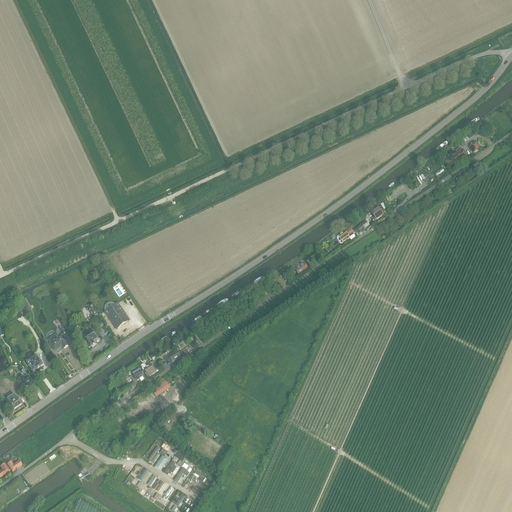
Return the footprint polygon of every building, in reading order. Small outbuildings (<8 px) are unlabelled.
[(473,153),(481,148),(483,146),(480,142),(477,143),(469,148),(473,153)] [(455,166),(464,160),(466,158),(462,151),(461,151),(460,149),(455,151),(457,154),(451,158),(455,166)] [(381,207),(378,209),(378,208),(372,213),(374,217),(371,219),(373,223),(383,216),(382,214),(385,212),(381,207)] [(338,236),(337,237),(337,239),(340,243),(342,244),(350,239),(348,236),(353,232),(351,229),(346,233),(345,232),(338,236)] [(299,275),(308,268),(305,263),(296,270),(299,275)] [(25,299),(21,301),(26,309),(29,306),(25,299)] [(116,330),(120,328),(130,321),(127,317),(118,303),(105,313),(116,330)] [(93,304),(88,306),(89,309),(88,309),(91,316),(92,316),(93,318),(98,316),(93,304)] [(21,306),(18,308),(22,317),(26,315),(21,306)] [(89,343),(86,345),(89,349),(91,347),(93,348),(96,346),(96,344),(100,341),(97,337),(93,330),(89,333),(91,335),(86,339),(89,343)] [(58,333),(48,340),(51,343),(50,344),(54,351),(55,350),(56,351),(60,348),(60,347),(62,345),(64,349),(68,347),(65,343),(67,342),(62,336),(60,337),(58,333)] [(177,351),(169,357),(172,362),(181,357),(177,351)] [(26,362),(30,368),(33,373),(35,371),(36,373),(38,373),(41,370),(41,369),(40,368),(43,366),(40,361),(36,355),(26,362)] [(143,371),(145,370),(149,377),(156,372),(155,372),(158,370),(157,369),(158,368),(154,362),(150,364),(151,365),(147,368),(146,366),(143,365),(140,366),(143,371)] [(132,374),(134,375),(137,381),(140,379),(141,382),(146,379),(140,369),(132,374)] [(19,380),(22,383),(24,387),(32,382),(29,378),(23,370),(21,372),(23,374),(21,375),(22,377),(19,380)] [(168,379),(152,390),(156,397),(170,388),(169,386),(171,384),(168,379)] [(9,404),(11,406),(14,410),(22,405),(19,401),(17,398),(23,395),(20,389),(13,394),(14,394),(6,399),(10,404),(9,404)] [(164,444),(161,448),(163,449),(165,451),(168,452),(170,448),(164,444)] [(160,450),(157,448),(148,460),(153,464),(159,455),(157,454),(160,450)] [(176,455),(175,457),(180,461),(182,462),(186,457),(178,452),(176,455)] [(168,461),(162,457),(154,467),(160,471),(168,461)] [(7,464),(12,472),(22,465),(19,461),(13,465),(11,461),(7,464)] [(175,464),(172,461),(163,474),(167,476),(170,472),(173,474),(177,468),(174,466),(175,464)] [(0,467),(2,470),(0,471),(0,478),(11,471),(5,463),(0,466),(0,467)] [(137,480),(141,482),(149,471),(145,469),(141,474),(139,472),(137,476),(139,477),(137,480)] [(188,474),(182,469),(174,480),(181,484),(188,474)] [(157,478),(153,476),(147,485),(150,487),(157,478)] [(157,484),(153,490),(159,494),(165,485),(161,482),(159,485),(157,484)] [(174,490),(171,488),(164,499),(166,501),(174,490)] [(185,497),(181,495),(178,499),(175,497),(171,503),(178,507),(185,497)]
